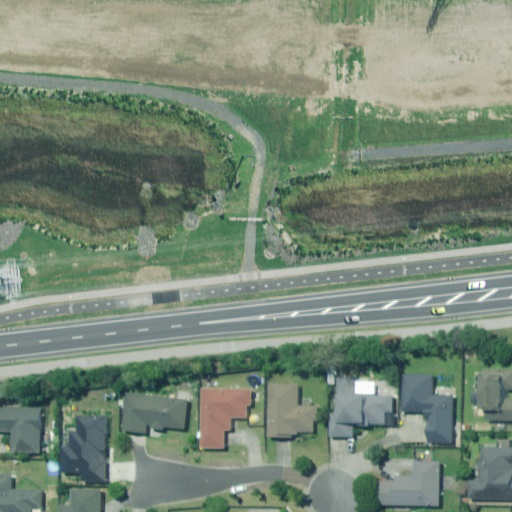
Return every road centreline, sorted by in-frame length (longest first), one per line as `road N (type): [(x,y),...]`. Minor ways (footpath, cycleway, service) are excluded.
road 1 (secondary): [(511,290),(0,348)]
road 2 (residential): [(145,459),(150,489),(289,474),(337,495),(338,511)]
